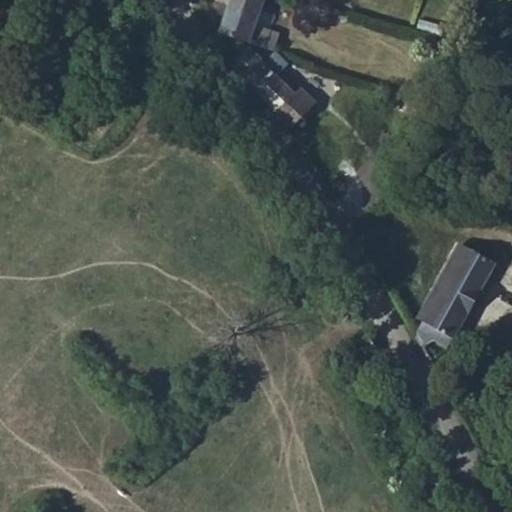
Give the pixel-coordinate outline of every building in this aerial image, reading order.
[(7,0),(5,4),(17,11),(23,0),(7,0)] [(233,0),(222,35),(272,53),(278,35),(273,33),(276,17),(263,12),(265,0),(233,0)] [(247,49),(230,66),(291,131),(315,108),(299,89),(293,94),(286,87),(276,78),(285,66),(275,55),(264,65),(247,49)] [(432,73),(445,77),(451,57),(437,52),(432,73)] [(423,79),(413,105),(429,110),(437,83),(423,79)] [(396,140),(416,148),(431,112),(429,110),(413,105),(409,103),(396,140)] [(423,327),(416,338),(425,352),(429,346),(438,351),(446,340),(451,342),(494,265),(462,249),(458,254),(421,324),(423,327)] [(352,350),(337,360),(357,389),(388,367),(370,338),(375,333),(361,311),(339,329),(352,350)]
